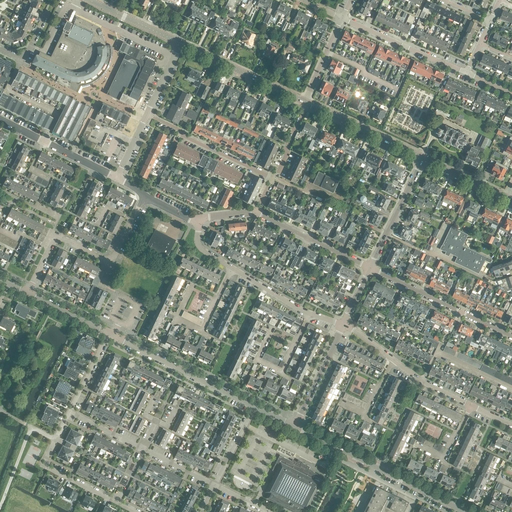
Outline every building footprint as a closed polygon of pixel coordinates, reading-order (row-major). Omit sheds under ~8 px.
[(140,0),(140,1),(139,3),(142,5),(141,5),(143,6),(142,7),(146,9),(147,7),(146,7),(149,2),(148,1),(148,0),(151,0),(152,1),(152,0),(140,0)] [(268,13),(269,11),(271,6),(270,6),(272,0),(265,0),(263,5),(262,8),(265,9),(264,11),(268,13)] [(364,1),(361,6),(361,7),(368,10),(370,6),(372,7),(375,8),(376,6),(364,1)] [(194,20),(199,9),(194,6),(195,4),(191,2),(189,7),(192,9),(188,18),(190,19),(190,18),(194,20)] [(435,5),(430,2),(429,5),(426,3),(424,7),(433,11),(435,5)] [(282,14),(286,5),(280,3),(277,9),(276,9),(273,16),(270,14),(268,20),(270,21),(273,16),(276,18),(279,12),(282,14)] [(287,19),(289,15),(288,14),(291,8),(286,5),(282,14),(285,15),(284,18),(287,19)] [(41,18),(42,15),(36,12),(37,10),(29,6),(27,11),(41,18)] [(370,12),(370,11),(368,10),(361,7),(361,6),(358,12),(365,16),(367,11),(370,12)] [(199,23),(203,15),(205,11),(199,9),(194,20),(199,23)] [(229,10),(227,15),(234,18),(236,13),(229,10)] [(380,22),(384,15),(380,13),(381,11),(379,10),(375,20),(380,22)] [(41,18),(27,11),(24,17),(32,20),(33,18),(40,21),(41,18)] [(300,22),(304,14),(298,11),(295,18),(294,17),(292,22),(295,24),(297,21),(300,22)] [(509,13),(504,11),(503,13),(501,12),(498,17),(500,18),(500,20),(505,22),(506,20),(509,13)] [(305,28),(307,23),(306,23),(309,16),(304,14),(300,22),(303,24),(302,26),(305,28)] [(386,25),(390,15),(388,14),(387,16),(384,15),(380,22),(386,25)] [(459,23),(462,17),(456,14),(455,17),(454,20),(459,23)] [(205,26),(209,18),(203,15),(199,23),(203,24),(202,24),(205,26)] [(391,27),(395,19),(391,18),(392,15),(390,15),(386,25),(391,27)] [(396,29),(401,19),(402,17),(397,15),(395,19),(391,27),(396,29)] [(223,34),(227,26),(224,25),(227,17),(225,16),(221,24),(218,31),(223,34)] [(36,29),(37,26),(31,23),(32,20),(24,17),(22,22),(36,29)] [(100,29),(100,27),(77,17),(68,35),(67,34),(65,38),(87,48),(105,42),(103,37),(102,35),(103,35),(101,28),(100,29)] [(402,32),(405,24),(402,23),(403,20),(401,19),(396,29),(402,32)] [(318,31),(321,23),(316,20),(313,26),(312,26),(310,31),(313,32),(315,29),(318,31)] [(218,31),(221,24),(216,21),(212,29),(214,30),(218,31)] [(36,29),(22,22),(19,28),(27,31),(28,29),(35,32),(36,29)] [(240,24),(236,22),(235,23),(233,22),(230,28),(227,26),(223,34),(227,35),(226,36),(229,37),(233,28),(237,30),(240,24)] [(324,44),(326,40),(325,40),(326,38),(323,37),(325,32),(324,32),(327,25),(321,23),(318,31),(320,32),(319,35),(323,36),(320,42),(321,42),(324,44)] [(407,34),(412,24),(410,23),(408,26),(405,24),(402,32),(407,34)] [(419,39),(422,32),(423,30),(418,27),(414,37),(419,39)] [(23,39),(27,31),(19,28),(18,32),(23,39)] [(5,39),(8,32),(3,29),(0,35),(0,38),(1,39),(2,38),(5,39)] [(252,46),(254,41),(253,40),(255,35),(248,31),(248,30),(245,29),(241,37),(243,39),(242,41),(245,42),(245,43),(252,46)] [(12,43),(23,39),(18,32),(15,31),(12,32),(11,34),(12,43)] [(346,43),(350,34),(350,33),(350,34),(345,31),(341,41),(346,43)] [(424,42),(429,32),(427,31),(425,34),(422,32),(419,39),(424,42)] [(87,48),(65,38),(67,34),(63,32),(51,57),(40,52),(38,55),(37,54),(31,66),(36,68),(34,71),(78,93),(81,86),(83,86),(84,85),(85,85),(87,85),(89,84),(90,84),(92,83),(93,82),(94,81),(96,81),(97,80),(98,79),(99,78),(100,77),(101,76),(102,75),(103,74),(104,73),(104,72),(105,71),(106,71),(106,69),(107,68),(107,67),(108,66),(109,65),(109,64),(109,62),(110,61),(110,60),(110,59),(110,58),(111,56),(111,54),(111,53),(111,51),(111,50),(111,48),(111,47),(110,45),(106,46),(105,44),(105,43),(105,42),(87,48)] [(430,44),(433,37),(434,34),(429,32),(424,42),(430,44)] [(345,45),(350,47),(352,44),(355,36),(350,34),(346,43),(345,44),(345,45)] [(499,45),(502,37),(495,34),(492,42),(499,45)] [(468,44),(470,38),(462,35),(461,36),(464,37),(462,41),(468,44)] [(356,48),(358,44),(360,38),(355,36),(356,36),(355,36),(352,44),(350,47),(351,47),(356,49),(356,48)] [(435,47),(440,37),(437,36),(436,38),(433,37),(430,44),(435,47)] [(441,49),(444,42),(441,40),(442,38),(440,37),(435,47),(441,49)] [(506,48),(509,40),(502,37),(499,45),(506,48)] [(361,50),(363,44),(365,40),(360,38),(358,44),(356,48),(361,50)] [(271,57),(276,46),(270,43),(272,41),(268,39),(266,43),(269,45),(268,48),(267,47),(265,51),(266,51),(265,54),(271,57)] [(360,51),(365,53),(369,44),(370,43),(365,40),(363,44),(361,50),(360,51)] [(446,52),(451,42),(448,41),(447,43),(444,42),(441,49),(446,52)] [(293,52),(296,46),(288,42),(285,48),(293,52)] [(126,61),(132,48),(124,43),(123,43),(120,51),(126,54),(123,60),(126,61)] [(370,43),(369,44),(365,53),(370,56),(371,55),(375,45),(374,44),(370,43)] [(379,47),(375,57),(380,60),(384,49),(379,47)] [(136,66),(142,52),(132,48),(126,61),(135,65),(136,66)] [(380,60),(385,62),(389,51),(384,49),(380,60)] [(385,62),(390,64),(394,53),(390,51),(389,51),(385,62)] [(152,69),(156,59),(142,52),(136,66),(135,65),(119,100),(134,107),(152,69)] [(399,55),(394,53),(390,64),(395,66),(395,65),(399,55)] [(488,56),(484,54),(481,53),(477,63),(479,63),(480,61),(486,64),(490,55),(488,55),(488,56)] [(491,69),(492,67),(495,59),(491,58),(493,54),(491,53),(490,55),(486,64),(485,66),(491,69)] [(299,57),(292,54),(289,59),(301,64),(299,69),(306,73),(310,63),(307,61),(308,60),(299,56),(299,57)] [(400,68),(404,58),(399,55),(395,65),(400,67),(400,68)] [(0,85),(1,83),(2,83),(3,84),(5,80),(7,81),(11,73),(9,72),(12,68),(10,67),(12,63),(6,60),(6,61),(0,58),(0,85)] [(404,58),(400,68),(400,67),(399,69),(404,71),(409,60),(404,58)] [(497,69),(501,60),(502,58),(500,58),(499,61),(495,59),(492,67),(497,69)] [(343,64),(333,59),(330,64),(330,65),(340,69),(343,64)] [(119,100),(135,65),(126,61),(123,60),(107,95),(119,100)] [(503,72),(506,64),(502,63),(503,61),(501,60),(497,69),(503,72)] [(415,73),(416,72),(420,63),(414,61),(410,71),(415,73)] [(508,74),(511,65),(511,62),(510,66),(506,64),(503,72),(508,74)] [(420,63),(416,72),(421,74),(425,66),(420,63)] [(328,70),(338,74),(340,69),(330,65),(328,70)] [(421,74),(426,77),(430,68),(425,66),(421,74)] [(430,68),(426,77),(431,79),(434,70),(430,68)] [(191,69),(187,76),(196,80),(195,82),(193,85),(196,86),(198,88),(202,79),(199,78),(200,74),(191,69)] [(439,72),(434,70),(431,79),(435,81),(436,81),(439,72)] [(19,89),(25,75),(19,72),(15,80),(12,86),(16,88),(19,89)] [(442,84),(445,78),(443,78),(444,74),(439,72),(436,81),(435,81),(435,82),(440,84),(441,83),(442,84)] [(25,92),(32,79),(25,75),(19,89),(25,92)] [(30,98),(31,95),(38,82),(32,79),(25,92),(24,95),(30,98)] [(323,81),(318,91),(323,94),(328,83),(329,81),(324,79),(323,81)] [(449,91),(453,82),(451,81),(452,80),(449,79),(445,86),(443,85),(440,91),(443,93),(445,89),(449,91)] [(221,92),(224,85),(221,84),(222,81),(218,80),(215,86),(217,86),(215,90),(214,89),(213,91),(212,91),(211,93),(216,96),(218,91),(221,92)] [(328,83),(323,94),(328,96),(330,92),(333,93),(336,87),(333,86),(333,85),(334,84),(329,81),(328,83)] [(37,99),(44,85),(38,82),(31,95),(37,99)] [(454,93),(458,84),(453,82),(449,91),(454,93)] [(458,95),(463,86),(458,84),(454,93),(458,95)] [(44,102),(51,88),(44,85),(37,99),(44,102)] [(200,85),(196,95),(198,96),(198,97),(204,100),(209,88),(203,85),(203,86),(203,87),(201,86),(200,85)] [(336,87),(333,93),(336,94),(333,99),(339,101),(344,90),(336,86),(336,87)] [(463,97),(467,88),(463,86),(458,95),(463,97)] [(229,88),(225,98),(227,99),(228,96),(231,98),(231,97),(235,90),(233,89),(233,88),(231,87),(230,88),(229,88)] [(50,105),(57,91),(51,88),(44,102),(50,105)] [(468,99),(472,90),(467,88),(463,97),(468,99)] [(344,90),(339,101),(344,104),(346,99),(349,100),(351,95),(349,93),(350,91),(344,89),(344,90)] [(231,98),(229,103),(232,105),(232,106),(235,107),(234,108),(235,108),(238,101),(237,100),(240,93),(239,93),(239,91),(238,91),(237,91),(235,90),(231,97),(231,98)] [(472,102),(477,92),(472,90),(468,99),(472,102)] [(56,108),(63,94),(57,91),(50,105),(56,108)] [(480,104),(481,103),(485,94),(483,93),(483,92),(481,91),(476,101),(475,101),(474,103),(479,105),(479,104),(480,104)] [(183,92),(179,99),(187,102),(190,95),(183,92)] [(0,105),(4,107),(9,97),(3,93),(0,98),(0,105)] [(359,95),(356,93),(356,94),(355,94),(354,95),(354,96),(355,97),(352,103),(354,104),(353,108),(359,111),(360,108),(365,110),(368,103),(357,98),(359,95)] [(59,135),(76,101),(63,94),(56,108),(63,111),(52,132),(59,135)] [(485,105),(490,96),(485,94),(481,103),(485,105)] [(249,96),(247,95),(247,96),(246,96),(241,105),(246,108),(251,98),(249,97),(249,96)] [(490,107),(494,98),(490,96),(485,105),(490,107)] [(10,110),(15,100),(9,97),(4,107),(10,110)] [(253,99),(251,98),(246,108),(252,111),(257,101),(256,100),(256,99),(254,98),(253,99)] [(495,109),(499,100),(494,98),(490,107),(495,109)] [(179,99),(176,105),(184,109),(184,108),(187,102),(179,99)] [(16,113),(22,103),(15,100),(10,110),(16,113)] [(499,112),(504,102),(499,100),(495,109),(499,112)] [(67,139),(84,105),(76,101),(59,135),(67,139)] [(504,114),(508,104),(504,102),(499,112),(504,114)] [(22,117),(28,106),(22,103),(16,113),(22,117)] [(265,104),(263,103),(263,104),(262,103),(257,113),(259,114),(258,116),(261,118),(263,116),(267,106),(265,105),(265,104)] [(173,104),(166,118),(173,122),(173,124),(176,125),(177,123),(182,114),(185,115),(195,120),(198,114),(189,110),(188,110),(184,108),(184,109),(176,105),(173,104)] [(74,143),(91,109),(84,105),(67,139),(74,143)] [(125,124),(129,117),(103,105),(100,112),(98,113),(99,115),(97,115),(98,117),(96,118),(97,119),(96,120),(115,129),(119,121),(125,124)] [(373,105),(370,112),(374,114),(373,117),(379,120),(381,116),(383,117),(384,115),(382,114),(384,110),(373,105)] [(29,120),(34,109),(28,106),(22,117),(29,120)] [(269,107),(267,106),(263,116),(268,118),(273,108),(272,108),(272,107),(270,106),(269,107)] [(35,123),(40,112),(34,109),(29,120),(35,123)] [(41,126),(47,115),(40,112),(35,123),(41,126)] [(280,115),(278,114),(277,115),(277,114),(271,126),(274,127),(274,125),(277,127),(282,117),(280,116),(280,115)] [(48,129),(53,119),(47,115),(41,126),(48,129)] [(284,118),(282,117),(277,127),(281,128),(280,130),(285,132),(287,128),(291,121),(287,119),(287,118),(285,117),(284,118)] [(202,128),(203,125),(197,121),(195,126),(196,126),(193,131),(199,134),(202,128)] [(307,134),(311,126),(305,124),(301,133),(300,132),(300,134),(297,132),(295,138),(297,139),(299,134),(300,135),(301,135),(302,135),(303,135),(303,134),(304,134),(304,133),(307,134)] [(204,136),(208,127),(203,125),(202,128),(199,134),(204,136)] [(459,132),(446,126),(446,125),(445,125),(443,130),(439,128),(437,133),(440,134),(439,135),(439,136),(440,136),(439,137),(440,139),(457,148),(458,149),(469,154),(472,147),(466,145),(467,143),(466,140),(467,140),(467,139),(468,136),(465,134),(464,135),(463,134),(463,133),(463,132),(461,131),(460,131),(459,132)] [(312,138),(316,129),(311,126),(307,134),(310,136),(310,137),(312,138)] [(209,139),(214,130),(208,127),(204,136),(209,139)] [(215,141),(219,132),(214,130),(209,139),(215,141)] [(168,139),(169,137),(159,132),(157,138),(164,141),(166,138),(168,139)] [(220,144),(224,135),(219,132),(215,141),(220,144)] [(330,135),(324,132),(323,135),(322,134),(320,139),(317,138),(315,141),(313,147),(316,148),(318,143),(324,146),(325,145),(330,135)] [(225,146),(229,138),(230,137),(224,134),(224,135),(220,144),(225,146)] [(88,137),(83,135),(82,137),(81,138),(82,138),(83,138),(83,139),(84,139),(84,140),(85,141),(85,142),(85,143),(85,144),(84,145),(84,146),(85,145),(93,149),(95,144),(87,140),(88,137)] [(333,144),(334,140),(335,137),(330,135),(325,145),(326,146),(327,147),(329,147),(330,147),(332,144),(333,144)] [(489,146),(491,141),(489,140),(489,139),(481,135),(476,147),(475,146),(474,148),(472,147),(469,154),(465,162),(478,168),(481,160),(476,157),(479,151),(483,153),(486,145),(489,146)] [(164,148),(165,146),(163,144),(164,141),(157,138),(154,143),(164,148)] [(230,149),(234,141),(235,140),(229,138),(225,146),(230,149)] [(236,151),(240,143),(234,141),(230,149),(236,151)] [(276,152),(279,145),(270,141),(268,148),(276,152)] [(343,151),(347,143),(342,141),(337,150),(340,151),(340,150),(343,151)] [(241,154),(245,145),(246,144),(240,142),(240,143),(236,151),(241,154)] [(168,150),(164,148),(154,143),(152,148),(159,152),(161,149),(167,152),(168,150)] [(203,155),(178,143),(177,145),(178,145),(173,156),(203,170),(203,171),(205,172),(206,171),(220,178),(226,166),(218,162),(203,155)] [(349,154),(353,146),(347,143),(343,151),(343,152),(340,159),(343,160),(346,153),(349,154)] [(246,156),(251,147),(245,145),(241,154),(246,156)] [(511,154),(511,147),(507,145),(503,154),(508,156),(510,153),(511,154)] [(351,170),(352,168),(357,158),(354,157),(358,149),(353,146),(349,154),(348,155),(352,156),(350,160),(352,161),(350,167),(349,169),(351,170)] [(29,150),(22,147),(21,150),(16,148),(15,150),(27,156),(29,150)] [(253,148),(251,147),(246,156),(252,159),(256,150),(253,148)] [(159,158),(160,156),(158,155),(159,152),(152,148),(149,154),(159,158)] [(273,157),(276,152),(268,148),(265,153),(273,157)] [(24,161),(27,156),(15,150),(14,152),(19,154),(17,158),(24,161)] [(365,165),(370,154),(371,153),(365,151),(361,160),(358,158),(355,165),(358,167),(360,162),(365,165)] [(43,162),(47,155),(41,152),(37,160),(43,162)] [(271,163),(273,157),(265,153),(262,159),(271,163)] [(158,160),(159,158),(149,154),(147,159),(154,162),(155,159),(158,160)] [(371,167),(372,165),(376,157),(370,154),(365,165),(363,169),(365,170),(368,166),(371,167)] [(49,165),(52,158),(47,155),(43,162),(49,165)] [(303,165),(306,159),(297,155),(294,161),(303,165)] [(377,175),(379,170),(377,169),(381,159),(376,157),(372,165),(375,166),(374,168),(376,169),(374,174),(377,175)] [(24,161),(17,158),(15,161),(11,159),(10,161),(21,167),(24,161)] [(54,168),(58,161),(52,158),(49,165),(54,168)] [(154,169),(155,167),(153,166),(154,162),(147,159),(144,164),(154,169)] [(268,169),(271,163),(262,159),(259,165),(268,169)] [(18,172),(21,167),(10,161),(9,163),(13,165),(11,169),(18,172)] [(60,171),(64,163),(58,161),(54,168),(60,171)] [(300,171),(303,165),(294,161),(292,167),(300,171)] [(389,173),(393,165),(387,162),(383,171),(386,173),(386,171),(389,173)] [(496,177),(502,165),(497,162),(491,174),(496,177)] [(66,173),(69,166),(64,163),(60,171),(66,173)] [(153,171),(154,169),(144,164),(142,170),(149,173),(150,170),(153,171)] [(395,175),(399,167),(393,165),(389,173),(389,174),(392,175),(392,174),(395,175)] [(508,167),(502,165),(496,177),(502,180),(508,167)] [(71,176),(75,169),(69,166),(66,173),(71,176)] [(225,181),(231,169),(226,166),(220,178),(225,181)] [(297,177),(300,171),(292,167),(289,173),(297,177)] [(400,179),(404,170),(399,167),(395,175),(398,177),(397,178),(400,179)] [(231,183),(236,171),(231,169),(225,181),(231,183)] [(149,180),(150,178),(147,176),(149,173),(142,170),(139,175),(149,180)] [(242,176),(243,174),(236,171),(231,183),(236,186),(241,175),(242,176)] [(332,194),(338,182),(318,172),(312,183),(332,194)] [(295,183),(297,177),(289,173),(286,179),(295,183)] [(261,184),(263,179),(253,175),(251,179),(261,184)] [(9,188),(13,180),(7,177),(3,185),(9,188)] [(165,180),(162,179),(159,185),(164,188),(168,180),(166,179),(165,180)] [(258,189),(261,184),(251,179),(249,185),(258,189)] [(15,190),(18,183),(13,180),(9,188),(15,190)] [(169,190),(172,184),(170,183),(171,181),(168,180),(164,188),(169,190)] [(428,190),(431,183),(426,180),(423,187),(428,190)] [(69,193),(70,191),(65,189),(67,185),(60,182),(57,187),(69,193)] [(97,191),(100,185),(93,182),(91,185),(87,183),(86,185),(97,191)] [(392,195),(395,189),(391,187),(392,184),(387,182),(384,187),(386,188),(385,191),(392,195)] [(20,193),(24,186),(18,183),(15,190),(20,193)] [(177,187),(178,185),(176,183),(175,185),(172,184),(169,190),(174,193),(177,187)] [(432,196),(437,185),(431,183),(428,190),(427,192),(429,194),(429,195),(432,196)] [(95,196),(97,191),(86,185),(85,187),(89,189),(88,193),(95,196)] [(256,195),(258,189),(249,185),(247,189),(245,188),(244,189),(256,195)] [(438,197),(439,195),(442,188),(437,185),(432,196),(433,197),(434,197),(435,197),(436,196),(438,197)] [(25,196),(29,189),(24,186),(20,193),(25,196)] [(377,194),(379,190),(369,186),(368,189),(377,194)] [(69,193),(57,187),(54,193),(61,196),(63,193),(68,195),(69,193)] [(112,198),(116,190),(111,187),(107,195),(112,198)] [(179,195),(182,189),(177,187),(174,193),(179,195)] [(31,199),(35,191),(29,189),(25,196),(31,199)] [(185,198),(188,192),(182,189),(179,195),(185,198)] [(231,198),(233,192),(227,189),(224,195),(231,198)] [(254,199),(256,195),(244,189),(244,190),(246,191),(244,195),(254,199)] [(118,201),(122,193),(116,190),(112,198),(118,201)] [(448,204),(453,193),(448,190),(442,201),(448,204)] [(36,201),(40,194),(35,191),(31,199),(36,201)] [(190,201),(193,195),(188,192),(185,198),(190,201)] [(63,204),(64,202),(60,200),(61,196),(54,193),(51,198),(63,204)] [(95,196),(88,193),(86,196),(82,194),(81,196),(92,202),(95,196)] [(124,204),(128,196),(122,193),(118,201),(124,204)] [(453,206),(455,203),(458,195),(453,193),(448,204),(453,206)] [(195,203),(199,196),(196,194),(195,196),(193,195),(190,201),(195,203)] [(200,206),(203,200),(201,199),(202,197),(199,195),(199,196),(195,203),(200,206)] [(228,203),(231,198),(224,195),(223,198),(221,197),(220,199),(222,200),(228,203)] [(251,204),(254,199),(244,195),(242,200),(251,204)] [(278,212),(284,199),(286,196),(284,195),(280,203),(277,201),(273,209),(278,212)] [(379,195),(377,200),(379,201),(388,205),(390,200),(379,195)] [(460,214),(462,209),(465,202),(463,201),(464,198),(458,195),(455,203),(460,205),(457,212),(460,214)] [(89,207),(92,202),(81,196),(79,198),(84,200),(82,204),(89,207)] [(130,207),(133,199),(128,196),(124,204),(130,207)] [(360,199),(360,200),(361,201),(361,202),(362,202),(365,204),(373,207),(379,211),(380,208),(385,210),(388,205),(379,201),(377,200),(376,203),(375,204),(366,200),(366,199),(366,198),(365,198),(365,197),(364,197),(363,197),(362,197),(361,198),(361,199),(360,199)] [(63,204),(51,198),(49,204),(56,207),(58,204),(62,206),(63,204)] [(273,209),(277,201),(271,198),(267,207),(273,209)] [(427,204),(424,202),(417,198),(414,204),(422,207),(423,205),(431,209),(434,204),(428,201),(427,204)] [(206,209),(210,201),(207,199),(206,201),(203,200),(200,206),(206,209)] [(284,215),(288,206),(285,205),(286,203),(285,203),(287,200),(284,199),(278,212),(284,215)] [(226,208),(228,203),(222,200),(219,205),(226,208)] [(469,201),(465,210),(467,211),(468,209),(471,210),(475,203),(469,201)] [(317,202),(316,204),(312,212),(305,225),(307,226),(307,227),(310,228),(311,228),(314,221),(311,219),(312,218),(311,218),(313,214),(318,205),(323,207),(324,205),(317,202)] [(471,210),(469,214),(474,217),(473,220),(475,221),(478,215),(476,214),(477,211),(480,206),(475,203),(471,210)] [(89,207),(82,204),(81,207),(76,205),(75,207),(87,213),(89,207)] [(296,208),(297,205),(295,204),(294,207),(292,206),(291,208),(288,206),(284,215),(289,217),(294,207),(296,208)] [(300,223),(303,215),(300,214),(301,213),(301,212),(302,209),(300,208),(302,205),(299,204),(297,209),(299,210),(298,211),(294,220),(297,221),(297,222),(300,223)] [(364,205),(363,207),(373,212),(370,216),(376,219),(380,221),(380,220),(381,220),(382,219),(381,218),(383,215),(382,215),(378,213),(379,211),(373,207),(365,204),(364,205)] [(84,218),(87,213),(75,207),(74,209),(78,211),(77,215),(84,218)] [(429,215),(416,208),(414,211),(412,210),(409,215),(416,219),(418,216),(420,218),(421,215),(428,219),(429,215)] [(479,217),(476,222),(479,223),(482,218),(481,218),(482,216),(485,217),(484,221),(486,222),(487,220),(488,218),(490,213),(491,211),(486,208),(483,213),(481,212),(478,217),(479,217)] [(14,219),(17,212),(12,209),(8,216),(14,219)] [(305,225),(312,212),(309,211),(306,217),(303,215),(300,223),(303,225),(303,224),(305,225)] [(321,220),(316,230),(319,232),(320,233),(321,233),(322,233),(325,226),(327,223),(323,221),(324,218),(323,217),(325,213),(322,211),(319,219),(321,220)] [(488,218),(487,220),(492,223),(493,221),(496,215),(496,213),(491,211),(490,213),(488,218)] [(19,221),(23,214),(17,212),(14,219),(19,221)] [(337,228),(332,238),(335,240),(337,241),(338,241),(341,234),(338,232),(341,228),(339,227),(342,220),(341,219),(343,214),(341,213),(339,218),(338,219),(335,227),(337,228)] [(493,221),(492,223),(497,226),(498,223),(501,218),(502,216),(496,213),(496,215),(493,221)] [(25,224),(28,217),(23,214),(19,221),(25,224)] [(121,223),(124,218),(117,214),(114,220),(121,223)] [(358,218),(357,220),(358,220),(358,221),(365,225),(367,221),(370,222),(369,223),(373,225),(374,224),(377,226),(379,224),(379,223),(380,222),(380,221),(376,219),(370,216),(367,215),(365,219),(358,216),(358,218)] [(416,219),(409,215),(406,221),(418,226),(420,221),(416,219)] [(30,227),(34,220),(28,217),(25,224),(30,227)] [(325,226),(322,233),(322,234),(323,234),(324,235),(324,234),(327,236),(332,225),(335,227),(338,219),(335,217),(333,222),(331,221),(330,224),(327,223),(325,226)] [(35,230),(39,222),(34,220),(30,227),(35,230)] [(118,229),(121,223),(114,220),(111,225),(118,229)] [(41,232),(42,232),(43,229),(44,226),(45,225),(39,222),(35,230),(41,232)] [(74,233),(78,226),(72,223),(69,231),(74,233)] [(341,234),(338,241),(338,242),(340,242),(343,244),(348,233),(351,234),(351,235),(351,233),(353,230),(356,225),(355,224),(352,223),(349,229),(348,228),(348,230),(347,231),(347,232),(346,232),(343,230),(341,234)] [(257,234),(261,226),(255,224),(252,231),(257,234)] [(115,234),(118,229),(111,225),(108,231),(115,234)] [(80,236),(83,229),(78,226),(74,233),(80,236)] [(263,236),(267,229),(261,226),(257,234),(263,236)] [(411,229),(404,226),(401,231),(411,236),(412,234),(416,235),(418,230),(414,228),(412,227),(411,229)] [(493,260),(463,246),(469,235),(452,227),(441,249),(446,252),(446,253),(450,255),(450,254),(457,257),(455,263),(479,274),(486,261),(491,264),(493,260)] [(85,239),(89,232),(83,229),(80,236),(85,239)] [(100,237),(102,232),(103,230),(101,229),(98,236),(94,235),(91,242),(96,244),(100,237)] [(269,239),(272,232),(267,229),(263,236),(269,239)] [(374,233),(367,230),(365,233),(364,232),(363,235),(371,239),(374,233)] [(412,245),(414,242),(411,241),(413,237),(411,236),(401,231),(399,237),(406,240),(405,241),(412,245)] [(91,242),(94,235),(89,232),(85,239),(91,242)] [(169,238),(159,233),(158,233),(155,232),(149,243),(148,243),(146,249),(166,259),(169,253),(168,253),(174,241),(169,238)] [(221,243),(222,240),(220,238),(221,236),(213,232),(210,238),(221,243)] [(274,242),(278,235),(272,232),(269,239),(274,242)] [(369,244),(371,239),(363,235),(360,233),(359,236),(363,237),(362,240),(369,244)] [(103,244),(105,241),(105,240),(100,237),(96,244),(102,247),(103,244)] [(219,246),(221,243),(210,238),(207,243),(216,247),(217,245),(219,246)] [(251,243),(249,242),(247,241),(248,239),(246,238),(244,242),(243,243),(251,247),(254,241),(252,240),(251,243)] [(287,249),(290,241),(285,239),(281,246),(287,249)] [(38,244),(31,240),(29,242),(28,242),(25,244),(28,245),(28,246),(35,249),(38,244)] [(355,243),(352,241),(348,240),(345,245),(350,247),(351,244),(358,248),(357,251),(364,254),(366,249),(358,245),(358,244),(355,243)] [(369,244),(362,240),(360,243),(359,243),(358,244),(358,245),(366,249),(369,244)] [(296,244),(295,244),(290,241),(287,249),(292,251),(296,244)] [(296,256),(301,246),(296,243),(295,244),(296,244),(292,251),(291,254),(296,256)] [(395,244),(392,249),(403,255),(406,249),(407,247),(403,245),(402,248),(395,244)] [(28,246),(26,245),(23,250),(25,251),(32,255),(35,249),(28,246)] [(249,249),(245,247),(244,248),(243,247),(242,249),(240,253),(237,260),(242,263),(246,256),(243,254),(245,251),(246,250),(248,251),(249,249)] [(274,261),(280,249),(276,247),(271,259),(274,261)] [(64,257),(67,252),(60,248),(57,254),(64,257)] [(231,257),(234,250),(229,248),(226,253),(225,255),(231,257)] [(296,264),(295,267),(297,268),(298,265),(300,266),(302,263),(304,259),(305,258),(308,259),(311,251),(306,249),(302,257),(300,256),(299,258),(296,264)] [(402,257),(403,255),(392,249),(390,255),(397,258),(399,259),(401,257),(402,257)] [(237,260),(240,253),(234,250),(231,257),(237,260)] [(30,260),(32,255),(25,251),(22,256),(30,260)] [(311,251),(308,259),(313,262),(317,254),(311,251)] [(7,263),(11,255),(5,253),(1,260),(7,263)] [(62,263),(64,257),(57,254),(55,259),(62,263)] [(184,268),(188,260),(190,256),(188,255),(186,259),(183,257),(180,261),(181,262),(180,265),(179,265),(177,269),(181,270),(183,267),(184,268)] [(396,263),(397,261),(396,261),(397,258),(390,255),(388,259),(396,263)] [(27,266),(30,260),(22,256),(20,262),(27,266)] [(248,266),(251,258),(246,256),(242,263),(248,266)] [(293,269),(299,258),(296,256),(294,262),(293,261),(290,268),(288,267),(289,265),(287,264),(286,265),(285,265),(285,267),(292,270),(293,269)] [(79,267),(83,260),(77,257),(74,264),(79,267)] [(321,273),(323,270),(328,259),(323,257),(318,266),(322,268),(320,272),(321,273)] [(190,270),(194,262),(196,258),(194,258),(192,261),(188,260),(184,268),(190,270)] [(253,268),(257,261),(251,258),(248,266),(253,268)] [(59,268),(62,263),(55,259),(52,265),(59,268)] [(328,273),(330,270),(333,262),(328,259),(323,270),(328,273)] [(400,265),(396,263),(388,259),(385,264),(392,268),(394,265),(399,268),(398,270),(402,272),(406,265),(401,262),(400,265)] [(85,270),(89,262),(83,260),(79,267),(85,270)] [(199,265),(201,261),(199,260),(197,264),(194,262),(190,270),(195,273),(199,265)] [(259,271),(262,264),(257,261),(253,268),(259,271)] [(90,272),(94,265),(89,262),(85,270),(90,272)] [(204,268),(206,264),(204,263),(203,267),(199,265),(195,273),(201,276),(204,268)] [(264,274),(268,266),(262,264),(259,271),(264,274)] [(345,267),(339,264),(338,267),(335,265),(333,271),(334,271),(332,275),(335,277),(337,273),(341,275),(345,267)] [(410,276),(414,267),(409,264),(405,273),(410,276)] [(507,274),(503,264),(498,266),(501,273),(503,272),(504,275),(507,274)] [(96,275),(98,272),(99,269),(100,268),(94,265),(90,272),(89,274),(95,277),(96,275)] [(210,270),(212,266),(210,265),(208,269),(204,268),(201,276),(206,278),(210,270)] [(415,278),(419,268),(420,267),(415,265),(414,267),(410,276),(415,278)] [(270,277),(274,269),(268,266),(264,274),(270,277)] [(343,284),(344,281),(350,270),(345,267),(341,275),(344,277),(341,283),(343,284)] [(212,281),(215,273),(217,269),(215,268),(213,272),(210,270),(206,278),(212,281)] [(419,280),(424,270),(419,268),(415,278),(419,280)] [(427,284),(430,278),(429,278),(432,272),(425,268),(424,270),(419,280),(427,284)] [(350,282),(351,280),(355,273),(350,270),(344,281),(346,283),(347,281),(350,282)] [(219,279),(222,272),(221,271),(219,275),(215,273),(212,281),(218,284),(220,279),(219,279)] [(280,276),(281,274),(278,273),(277,275),(274,273),(270,281),(276,284),(280,276)] [(49,284),(53,277),(47,274),(43,282),(49,284)] [(434,287),(439,277),(435,274),(430,285),(434,287)] [(179,285),(182,279),(174,275),(171,281),(179,285)] [(285,279),(285,277),(283,276),(282,277),(280,276),(276,284),(282,286),(285,279)] [(503,283),(499,285),(500,287),(501,286),(511,282),(511,276),(502,280),(503,283)] [(55,287),(58,279),(53,277),(49,284),(55,287)] [(439,289),(443,281),(444,279),(439,277),(434,287),(439,289)] [(60,290),(64,282),(58,279),(55,287),(60,290)] [(287,289),(291,282),(285,279),(282,286),(287,289)] [(177,290),(179,285),(171,281),(169,286),(177,290)] [(294,282),(291,281),(291,282),(287,289),(293,292),(296,284),(297,283),(294,281),(294,282)] [(370,308),(374,299),(381,285),(380,284),(375,281),(363,305),(370,308)] [(448,294),(452,284),(453,283),(448,281),(447,284),(443,292),(448,294)] [(66,293),(70,285),(64,282),(60,290),(66,293)] [(500,287),(496,288),(499,289),(501,290),(502,290),(501,288),(504,287),(506,291),(508,292),(510,291),(511,290),(511,289),(511,282),(501,286),(500,287)] [(457,299),(462,290),(462,289),(458,287),(459,284),(457,283),(456,286),(455,289),(456,290),(453,297),(457,299)] [(243,294),(246,288),(238,284),(235,290),(243,294)] [(300,286),(296,284),(293,292),(298,294),(302,286),(300,285),(300,286)] [(71,296),(75,288),(70,285),(66,293),(71,296)] [(382,295),(386,287),(381,285),(374,299),(376,300),(379,294),(382,295)] [(174,296),(177,290),(169,286),(166,292),(174,296)] [(304,297),(308,290),(304,288),(304,287),(302,286),(298,294),(304,297)] [(318,291),(320,289),(317,287),(316,290),(313,288),(309,296),(315,299),(318,291)] [(387,298),(391,290),(386,287),(382,295),(387,298)] [(77,299),(81,291),(75,288),(71,296),(77,299)] [(105,299),(107,293),(100,289),(97,295),(105,299)] [(240,300),(243,294),(235,290),(233,296),(240,300)] [(392,304),(394,299),(393,298),(396,292),(391,290),(387,298),(385,301),(383,306),(385,307),(387,302),(392,304)] [(462,301),(466,292),(462,290),(457,299),(462,301)] [(83,301),(87,294),(81,291),(77,299),(83,301)] [(320,301),(324,294),(318,291),(315,299),(320,301)] [(332,307),(335,299),(333,298),(335,293),(332,291),(331,294),(330,297),(326,304),(332,307)] [(171,301),(174,296),(166,292),(163,297),(171,301)] [(342,299),(344,296),(339,293),(335,299),(332,307),(337,310),(341,302),(339,301),(340,298),(342,299)] [(475,308),(479,301),(482,296),(477,293),(475,296),(471,305),(473,306),(473,307),(475,308)] [(326,304),(330,297),(324,294),(320,301),(326,304)] [(102,304),(105,299),(97,295),(94,300),(102,304)] [(401,306),(406,297),(401,295),(398,302),(396,305),(398,306),(399,305),(401,306)] [(471,305),(475,296),(473,295),(472,298),(470,296),(466,303),(471,305)] [(238,305),(240,300),(233,296),(230,302),(238,305)] [(169,307),(171,301),(163,297),(161,303),(169,307)] [(405,311),(411,300),(406,297),(401,306),(402,307),(403,304),(405,305),(403,310),(405,311)] [(482,311),(487,302),(482,299),(481,302),(477,309),(480,310),(482,311)] [(99,310),(102,304),(94,300),(91,306),(99,310)] [(228,305),(225,303),(226,303),(220,300),(219,303),(235,311),(238,305),(230,302),(228,305)] [(412,309),(415,302),(411,300),(405,311),(407,312),(410,308),(412,309)] [(267,304),(262,301),(260,304),(257,303),(255,308),(258,310),(258,309),(264,312),(267,304)] [(414,316),(420,304),(415,302),(412,309),(414,310),(412,315),(414,316)] [(486,313),(491,304),(487,302),(482,311),(486,313)] [(37,312),(30,308),(19,303),(15,312),(25,317),(27,313),(35,317),(37,312)] [(166,312),(169,307),(161,303),(158,308),(166,312)] [(232,317),(235,311),(219,303),(217,306),(226,310),(224,313),(232,317)] [(266,322),(267,319),(269,314),(273,307),(267,304),(264,312),(267,313),(263,320),(266,322)] [(421,313),(425,306),(420,304),(414,316),(416,317),(419,312),(421,313)] [(491,315),(496,306),(491,304),(486,313),(491,315)] [(425,319),(430,309),(425,306),(421,313),(420,317),(425,319)] [(495,317),(499,310),(500,308),(496,306),(491,315),(495,317)] [(275,317),(279,310),(273,307),(269,314),(275,317)] [(163,318),(166,312),(158,308),(155,314),(163,318)] [(393,319),(395,316),(393,315),(396,310),(392,308),(387,316),(393,319)] [(281,320),(284,312),(279,310),(275,317),(281,320)] [(500,319),(504,311),(502,310),(501,312),(499,310),(495,317),(500,319)] [(434,327),(440,314),(435,311),(431,319),(429,318),(424,326),(427,327),(429,324),(434,327)] [(286,323),(290,315),(284,312),(281,320),(286,323)] [(229,322),(232,317),(224,313),(222,319),(229,322)] [(161,323),(163,318),(155,314),(153,319),(161,323)] [(367,318),(368,316),(365,314),(364,316),(361,315),(357,323),(363,326),(367,318)] [(439,329),(445,316),(440,314),(434,327),(439,329)] [(292,325),(296,318),(290,315),(286,323),(292,325)] [(444,329),(449,318),(445,316),(439,329),(440,330),(442,327),(444,329)] [(4,317),(0,325),(11,331),(15,323),(16,323),(3,317),(4,317)] [(258,328),(261,322),(253,318),(251,324),(258,328)] [(298,328),(302,321),(296,318),(292,325),(298,328)] [(369,328),(372,320),(367,318),(363,326),(369,328)] [(451,332),(454,326),(452,325),(454,320),(450,318),(449,318),(444,329),(451,332)] [(158,329),(161,323),(153,319),(150,325),(158,329)] [(227,328),(229,322),(222,319),(219,324),(227,328)] [(374,331),(378,323),(372,320),(369,328),(374,331)] [(380,334),(384,326),(378,323),(374,331),(380,334)] [(458,337),(464,325),(460,323),(455,332),(453,331),(452,333),(454,334),(453,337),(457,339),(458,337)] [(224,334),(227,328),(219,324),(216,330),(224,334)] [(255,334),(258,328),(251,324),(248,330),(255,334)] [(155,334),(158,329),(150,325),(147,330),(155,334)] [(463,340),(466,335),(469,328),(464,325),(458,337),(463,340)] [(385,336),(389,328),(384,326),(380,334),(385,336)] [(391,339),(395,331),(389,328),(385,336),(391,339)] [(470,344),(474,336),(471,335),(474,330),(469,328),(466,335),(468,336),(465,341),(470,344)] [(153,340),(155,334),(147,330),(145,336),(147,337),(147,338),(149,338),(153,340)] [(188,353),(192,345),(186,342),(192,331),(189,330),(186,336),(184,340),(183,343),(184,344),(181,350),(188,353)] [(221,340),(224,334),(216,330),(213,336),(221,340)] [(253,339),(255,334),(248,330),(245,336),(253,339)] [(397,342),(401,334),(395,331),(391,339),(397,342)] [(320,341),(323,335),(315,332),(312,338),(320,341)] [(474,336),(470,344),(478,347),(479,345),(484,335),(484,334),(480,332),(477,338),(474,336)] [(95,339),(87,335),(86,338),(83,337),(79,344),(78,344),(80,345),(90,350),(95,339)] [(484,335),(479,345),(482,346),(481,349),(483,350),(489,337),(484,335)] [(198,351),(205,338),(202,336),(197,347),(192,345),(188,353),(194,356),(197,350),(198,351)] [(250,345),(253,339),(245,336),(242,341),(250,345)] [(171,348),(175,340),(168,337),(164,345),(171,348)] [(489,337),(483,350),(485,351),(486,349),(488,350),(493,339),(489,337)] [(183,343),(184,340),(180,338),(178,341),(175,340),(171,348),(177,351),(181,343),(183,343)] [(203,361),(207,352),(204,351),(205,347),(204,347),(207,339),(205,338),(198,351),(200,352),(197,358),(203,361)] [(317,347),(320,341),(312,338),(310,343),(317,347)] [(493,339),(488,350),(489,350),(491,351),(490,354),(492,355),(492,354),(495,349),(498,342),(493,339)] [(401,351),(405,343),(399,340),(395,348),(401,351)] [(247,351),(250,345),(242,341),(240,347),(247,351)] [(495,349),(492,354),(494,355),(493,358),(496,360),(497,357),(500,351),(501,352),(505,345),(504,344),(498,342),(495,349)] [(315,353),(317,347),(310,343),(307,349),(315,353)] [(407,354),(410,346),(405,343),(401,351),(407,354)] [(352,349),(354,345),(352,344),(350,348),(346,346),(345,350),(345,351),(344,355),(348,357),(352,349)] [(91,350),(90,350),(80,345),(76,353),(86,358),(90,350),(91,351),(91,350)] [(500,358),(499,359),(501,360),(503,357),(506,358),(511,348),(506,345),(505,345),(501,352),(503,352),(500,358)] [(412,356),(416,348),(410,346),(407,354),(412,356)] [(245,356),(247,351),(240,347),(237,353),(245,356)] [(358,352),(360,348),(357,347),(355,351),(352,349),(348,357),(354,360),(358,352)] [(213,355),(216,350),(214,348),(211,354),(207,352),(203,361),(210,364),(213,355)] [(418,359),(422,351),(416,348),(412,356),(418,359)] [(312,358),(315,353),(307,349),(304,355),(312,358)] [(363,354),(365,350),(363,349),(361,353),(358,352),(354,360),(359,362),(363,354)] [(423,362),(427,353),(422,351),(418,359),(423,362)] [(368,357),(370,353),(368,352),(366,356),(363,354),(359,362),(365,365),(368,357)] [(242,362),(245,356),(237,353),(234,358),(242,362)] [(429,364),(433,356),(427,353),(423,362),(429,364)] [(121,357),(115,354),(114,356),(111,355),(108,360),(115,364),(117,365),(121,357)] [(374,359),(376,355),(374,354),(372,358),(368,357),(365,365),(370,367),(374,359)] [(309,364),(312,358),(304,355),(302,360),(309,364)] [(375,370),(379,362),(381,358),(379,357),(377,361),(374,359),(370,367),(375,370)] [(239,367),(242,362),(234,358),(232,364),(239,367)] [(383,368),(387,360),(384,359),(382,364),(379,362),(375,370),(376,370),(375,372),(378,374),(379,372),(382,373),(384,368),(383,368)] [(67,367),(68,368),(78,373),(82,365),(81,364),(79,363),(71,360),(68,367),(67,367)] [(113,369),(115,364),(108,360),(106,365),(113,369)] [(306,370),(309,364),(302,360),(299,366),(306,370)] [(132,371),(135,364),(136,363),(130,361),(127,366),(125,365),(122,373),(123,374),(126,369),(132,371)] [(341,365),(334,362),(333,364),(337,366),(335,370),(343,373),(346,367),(342,364),(341,365)] [(137,374),(140,367),(135,364),(132,371),(130,374),(135,377),(137,374)] [(236,373),(239,367),(232,364),(229,370),(236,373)] [(110,374),(113,369),(106,365),(103,370),(110,374)] [(304,375),(306,370),(299,366),(296,372),(304,375)] [(435,377),(438,369),(433,366),(429,374),(435,377)] [(142,376),(145,369),(140,367),(137,374),(142,376)] [(68,368),(64,375),(75,381),(79,373),(80,374),(80,373),(78,373),(68,368)] [(343,373),(335,370),(331,368),(330,370),(334,371),(333,375),(341,379),(343,373)] [(147,379),(150,372),(145,369),(142,376),(147,379)] [(440,379),(444,371),(438,369),(435,377),(440,379)] [(108,379),(110,374),(103,370),(102,370),(99,375),(108,379)] [(234,379),(236,373),(229,370),(226,375),(234,379)] [(446,382),(450,374),(444,371),(440,379),(446,382)] [(152,381),(155,374),(150,372),(147,379),(152,381)] [(301,381),(304,375),(296,372),(293,377),(301,381)] [(341,379),(333,375),(329,373),(328,375),(332,377),(330,380),(338,384),(341,379)] [(157,384),(160,377),(155,374),(152,381),(157,384)] [(451,385),(455,377),(450,374),(446,382),(451,385)] [(105,384),(108,379),(99,375),(96,380),(105,384)] [(252,387),(256,379),(250,376),(247,384),(252,387)] [(162,386),(165,379),(160,377),(157,384),(162,386)] [(457,387),(461,379),(455,377),(451,385),(457,387)] [(167,389),(171,381),(166,378),(165,379),(162,386),(167,389)] [(338,384),(330,380),(326,378),(325,380),(329,382),(327,386),(335,389),(338,384)] [(404,388),(405,387),(401,385),(403,381),(396,378),(393,383),(404,388)] [(55,389),(55,390),(57,390),(67,395),(71,388),(70,387),(71,384),(60,379),(58,382),(60,383),(56,390),(55,389)] [(258,390),(262,381),(256,379),(252,387),(258,390)] [(463,390),(466,382),(461,379),(457,387),(463,390)] [(103,389),(105,384),(96,380),(94,385),(103,389)] [(269,392),(273,383),(267,380),(263,389),(269,392)] [(468,393),(472,385),(466,382),(463,390),(468,393)] [(275,394),(279,386),(273,383),(269,392),(275,394)] [(403,390),(404,388),(393,383),(390,389),(398,392),(400,389),(403,390)] [(333,395),(335,389),(327,386),(323,384),(322,386),(326,388),(325,391),(333,395)] [(105,390),(103,389),(94,385),(91,390),(102,396),(105,390)] [(180,396),(184,389),(184,388),(179,385),(175,393),(180,396)] [(476,396),(479,389),(473,386),(470,393),(476,396)] [(285,399),(289,391),(283,388),(279,396),(285,399)] [(291,402),(295,394),(296,391),(290,388),(289,391),(285,399),(291,402)] [(146,399),(149,393),(140,389),(137,394),(146,399)] [(185,398),(189,391),(184,389),(180,396),(185,398)] [(330,400),(333,395),(325,391),(321,389),(320,391),(324,393),(322,396),(330,400)] [(399,399),(400,398),(396,396),(398,392),(390,389),(388,394),(399,399)] [(481,399),(485,391),(479,389),(476,396),(481,399)] [(57,390),(53,398),(55,399),(54,402),(60,405),(60,404),(61,402),(64,403),(67,396),(68,396),(67,395),(57,390)] [(190,401),(194,394),(189,391),(185,398),(190,401)] [(398,401),(399,399),(388,394),(386,393),(381,391),(380,394),(386,397),(385,399),(393,403),(394,399),(398,401)] [(487,402),(490,394),(485,391),(481,399),(487,402)] [(421,404),(427,393),(425,392),(423,396),(419,394),(416,401),(421,404)] [(427,407),(430,399),(427,398),(428,394),(427,393),(421,404),(427,407)] [(144,404),(146,399),(137,394),(135,399),(144,404)] [(195,403),(199,396),(194,394),(190,401),(195,403)] [(492,404),(496,397),(490,394),(487,402),(492,404)] [(330,400),(322,396),(318,395),(317,397),(321,399),(320,402),(328,406),(330,400)] [(200,406),(204,398),(199,396),(195,403),(200,406)] [(498,407),(501,399),(496,397),(492,404),(498,407)] [(503,410),(507,402),(508,400),(503,397),(501,399),(498,407),(503,410)] [(205,408),(209,401),(204,398),(200,406),(205,408)] [(432,409),(438,398),(436,398),(434,401),(430,399),(427,407),(432,409)] [(438,412),(441,405),(438,403),(439,399),(438,398),(432,409),(438,412)] [(141,409),(144,404),(135,399),(132,404),(141,409)] [(394,410),(394,408),(391,407),(393,403),(385,399),(383,405),(394,410)] [(325,411),(328,406),(320,402),(316,400),(315,402),(319,404),(317,407),(325,411)] [(95,406),(95,405),(87,401),(85,407),(87,408),(86,411),(91,413),(94,406),(95,406)] [(210,411),(214,403),(209,401),(205,408),(210,411)] [(509,412),(511,406),(511,404),(507,402),(503,410),(509,412)] [(210,411),(216,414),(218,410),(220,406),(214,403),(210,411)] [(443,415),(448,404),(447,403),(445,406),(441,405),(438,412),(443,415)] [(139,414),(141,409),(132,404),(130,410),(139,414)] [(449,417),(452,410),(448,408),(450,404),(448,404),(443,415),(449,417)] [(55,418),(59,410),(49,405),(45,412),(44,412),(45,413),(55,418)] [(324,417),(324,416),(323,416),(325,411),(317,407),(313,405),(312,408),(316,409),(314,413),(324,417)] [(394,410),(383,405),(380,410),(387,414),(389,410),(393,412),(394,410)] [(99,409),(95,406),(94,406),(91,413),(96,416),(99,409)] [(101,418),(105,409),(100,407),(99,409),(96,416),(101,418)] [(454,420),(459,409),(458,408),(456,412),(452,410),(449,417),(454,420)] [(105,422),(110,412),(105,409),(101,418),(100,420),(105,422)] [(459,422),(463,415),(459,413),(461,410),(459,409),(454,420),(459,422)] [(189,420),(192,415),(183,410),(180,415),(189,420)] [(388,421),(389,419),(386,418),(387,414),(380,410),(377,416),(388,421)] [(233,423),(236,418),(233,416),(234,414),(229,411),(225,419),(226,419),(233,423)] [(321,424),(324,417),(314,413),(310,411),(309,413),(313,415),(312,418),(315,420),(315,421),(321,424)] [(416,420),(419,415),(411,411),(409,415),(406,413),(405,415),(416,420)] [(110,425),(116,414),(110,412),(105,422),(110,425)] [(57,419),(55,418),(45,413),(41,421),(52,426),(56,419),(57,419)] [(115,427),(120,419),(121,417),(116,414),(110,425),(115,427)] [(143,425),(145,419),(136,415),(134,420),(143,425)] [(186,425),(189,420),(180,415),(177,420),(186,425)] [(413,426),(416,420),(405,415),(404,416),(408,418),(406,422),(413,426)] [(388,421),(377,416),(375,421),(382,424),(384,421),(387,422),(388,421)] [(231,428),(233,423),(226,419),(224,424),(231,428)] [(337,430),(341,422),(335,419),(331,427),(337,430)] [(348,425),(350,420),(347,419),(346,422),(345,421),(344,423),(341,422),(337,430),(343,433),(347,424),(348,425)] [(140,430),(143,425),(134,420),(131,425),(140,430)] [(184,430),(186,425),(177,420),(175,426),(184,430)] [(364,428),(367,423),(364,421),(361,427),(362,427),(361,428),(360,428),(359,430),(355,429),(351,437),(357,440),(361,432),(363,432),(364,430),(364,429),(365,428),(364,428)] [(411,431),(413,426),(406,422),(404,426),(401,424),(400,426),(411,431)] [(483,432),(484,431),(480,429),(482,425),(475,422),(472,427),(483,432)] [(232,429),(231,428),(224,424),(221,429),(230,434),(232,429)] [(351,437),(355,429),(356,427),(350,424),(349,426),(345,434),(351,437)] [(138,435),(140,430),(131,425),(128,431),(138,435)] [(186,431),(184,430),(175,426),(172,431),(181,435),(183,436),(186,431)] [(408,436),(411,431),(400,426),(399,428),(402,429),(401,433),(408,436)] [(483,432),(472,427),(469,432),(476,436),(478,432),(482,434),(483,432)] [(169,438),(172,433),(163,428),(160,433),(169,438)] [(227,439),(230,434),(221,429),(218,428),(215,433),(219,435),(227,439)] [(83,436),(85,432),(79,429),(77,432),(71,430),(70,432),(69,431),(68,434),(79,440),(82,435),(83,436)] [(477,443),(478,441),(475,440),(476,436),(469,432),(467,438),(477,443)] [(167,443),(169,438),(160,433),(158,439),(167,443)] [(366,444),(370,436),(364,433),(360,441),(366,444)] [(408,436),(401,433),(399,436),(395,435),(395,436),(405,442),(408,436)] [(76,449),(78,446),(77,445),(79,440),(68,434),(66,437),(67,438),(66,440),(72,443),(70,446),(76,449)] [(96,445),(100,437),(95,434),(91,443),(96,445)] [(225,444),(227,439),(219,435),(216,440),(225,444)] [(501,447),(506,436),(504,435),(502,439),(499,437),(497,439),(494,438),(490,446),(494,448),(495,444),(501,447)] [(372,447),(376,439),(370,436),(366,444),(372,447)] [(403,447),(405,442),(395,436),(394,438),(397,440),(395,443),(403,447)] [(506,449),(510,442),(506,440),(508,437),(506,436),(501,447),(506,449)] [(101,448),(106,439),(100,437),(96,445),(101,448)] [(477,445),(477,443),(467,438),(464,443),(471,447),(473,443),(477,445)] [(106,451),(111,442),(106,439),(101,448),(106,451)] [(164,448),(167,443),(158,439),(155,444),(164,448)] [(222,449),(225,444),(216,440),(213,445),(222,449)] [(111,453),(116,445),(111,442),(106,451),(111,453)] [(400,452),(403,447),(395,443),(394,447),(390,445),(389,447),(400,452)] [(472,454),(473,452),(469,450),(471,447),(464,443),(461,449),(472,454)] [(117,456),(120,448),(121,447),(116,445),(111,453),(117,456)] [(219,454),(222,449),(213,445),(211,450),(219,454)] [(75,452),(76,449),(70,446),(69,449),(63,446),(62,448),(61,448),(60,451),(71,456),(74,451),(75,452)] [(397,458),(400,452),(389,447),(388,449),(392,451),(390,454),(391,455),(389,459),(395,462),(397,458)] [(122,458),(125,451),(120,448),(117,456),(121,458),(122,458)] [(180,460),(184,451),(179,448),(175,457),(180,460)] [(471,456),(472,454),(461,449),(459,454),(466,458),(468,454),(471,456)] [(68,465),(70,462),(69,461),(71,456),(60,451),(58,454),(59,454),(58,456),(64,459),(62,462),(68,465)] [(129,464),(132,458),(129,456),(130,454),(125,451),(122,458),(121,458),(121,459),(129,464)] [(185,462),(189,454),(184,451),(180,460),(185,462)] [(495,463),(498,457),(491,453),(489,457),(485,456),(484,457),(495,463)] [(190,465),(191,463),(194,456),(189,454),(185,462),(190,465)] [(196,466),(200,457),(195,454),(194,456),(191,463),(196,466)] [(467,465),(468,463),(464,461),(466,458),(459,454),(456,459),(467,465)] [(291,460),(280,455),(272,470),(275,472),(266,492),(268,493),(266,498),(294,511),(301,511),(303,510),(305,511),(308,506),(315,494),(319,484),(323,477),(308,469),(310,466),(298,460),(297,462),(292,459),(291,460)] [(201,469),(205,461),(204,461),(205,460),(205,459),(200,457),(196,466),(201,469)] [(493,468),(495,463),(484,457),(484,459),(487,461),(485,464),(493,468)] [(413,470),(417,462),(411,459),(407,467),(413,470)] [(466,467),(467,465),(456,459),(453,465),(461,469),(462,465),(466,467)] [(210,470),(213,464),(205,460),(204,461),(205,461),(201,469),(206,471),(208,468),(210,470)] [(147,471),(150,463),(145,461),(144,464),(141,463),(138,468),(146,472),(147,471)] [(419,473),(423,464),(417,462),(413,470),(419,473)] [(152,473),(155,466),(150,463),(147,471),(152,473)] [(81,475),(85,467),(80,464),(76,473),(81,475)] [(490,473),(493,468),(485,464),(484,468),(480,466),(479,468),(490,473)] [(157,476),(161,467),(156,465),(155,466),(152,473),(157,476)] [(86,478),(87,476),(90,469),(85,467),(81,475),(86,478)] [(162,478),(166,470),(161,467),(157,476),(162,478)] [(430,478),(434,469),(428,467),(424,475),(430,478)] [(487,479),(490,473),(479,468),(478,470),(482,472),(480,475),(487,479)] [(92,479),(96,472),(90,469),(87,476),(92,479)] [(435,480),(439,472),(434,469),(430,478),(435,480)] [(167,481),(171,472),(166,470),(162,478),(167,481)] [(97,482),(101,474),(96,472),(92,479),(97,482)] [(172,484),(177,475),(171,472),(167,481),(172,484)] [(102,484),(106,477),(101,474),(97,482),(102,484)] [(446,485),(449,477),(444,474),(440,483),(446,485)] [(177,486),(182,478),(177,475),(172,484),(177,486)] [(485,484),(487,479),(480,475),(478,479),(475,477),(474,479),(485,484)] [(107,487),(111,479),(106,477),(102,484),(107,487)] [(451,488),(455,480),(449,477),(446,485),(451,488)] [(117,488),(119,482),(112,478),(111,479),(107,487),(112,489),(114,486),(117,488)] [(54,481),(49,479),(45,485),(49,487),(48,488),(48,489),(49,490),(50,491),(51,491),(52,490),(53,490),(56,491),(60,483),(54,480),(54,481)] [(482,490),(485,484),(474,479),(473,481),(477,482),(475,486),(482,490)] [(197,495),(199,491),(196,490),(198,487),(192,484),(188,492),(189,493),(190,492),(197,495)] [(404,511),(408,504),(409,502),(403,499),(397,496),(388,492),(387,491),(385,490),(384,489),(378,486),(375,493),(364,511),(404,511)] [(483,490),(482,490),(475,486),(473,490),(469,488),(469,490),(480,495),(481,496),(483,490)] [(75,499),(78,493),(74,491),(75,490),(68,487),(64,496),(67,497),(66,499),(70,501),(71,498),(75,499)] [(136,492),(137,491),(129,487),(126,492),(129,494),(127,497),(132,499),(136,492)] [(477,501),(480,495),(469,490),(468,491),(471,493),(469,497),(477,501)] [(137,502),(141,495),(136,492),(132,499),(137,502)] [(194,501),(197,495),(190,492),(189,493),(187,498),(194,501)] [(92,498),(86,495),(85,498),(82,496),(79,502),(82,503),(81,504),(84,506),(84,507),(85,508),(86,509),(87,509),(88,508),(89,507),(93,508),(96,502),(91,500),(92,498)] [(143,504),(146,497),(141,495),(137,502),(143,504)] [(148,507),(151,500),(146,497),(143,504),(148,507)] [(193,507),(196,502),(194,501),(187,498),(184,503),(193,507)] [(495,509),(499,501),(493,498),(489,506),(495,509)] [(507,505),(509,500),(506,498),(503,503),(499,501),(495,509),(500,511),(501,511),(505,504),(507,505)] [(153,510),(156,502),(151,500),(148,507),(153,510)] [(220,501),(217,506),(224,510),(225,511),(230,503),(224,500),(222,503),(220,501)] [(154,511),(157,511),(162,505),(156,502),(153,510),(152,511),(154,511)] [(189,511),(190,511),(193,507),(184,503),(182,508),(189,511)]
